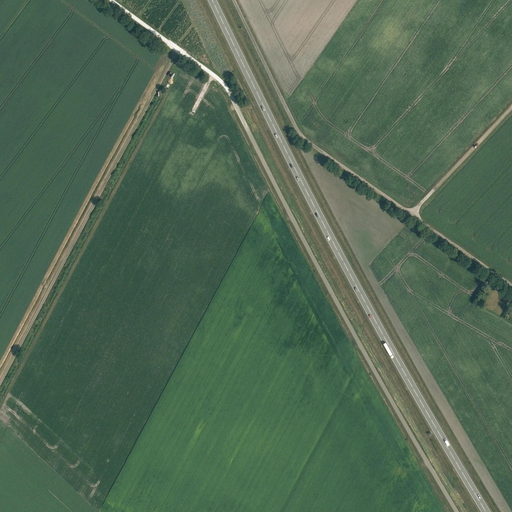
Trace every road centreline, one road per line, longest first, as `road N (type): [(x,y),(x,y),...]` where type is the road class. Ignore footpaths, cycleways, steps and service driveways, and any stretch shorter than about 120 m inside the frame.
road 1 (unclassified): [(457,511),(223,84),(110,0)]
road 2 (trunk): [(486,511),(357,288),(211,0)]
road 3 (track): [(177,49),(0,383)]
road 4 (unclassified): [(511,285),(299,135)]
road 5 (track): [(299,135),(233,0)]
road 6 (track): [(410,214),(511,107)]
